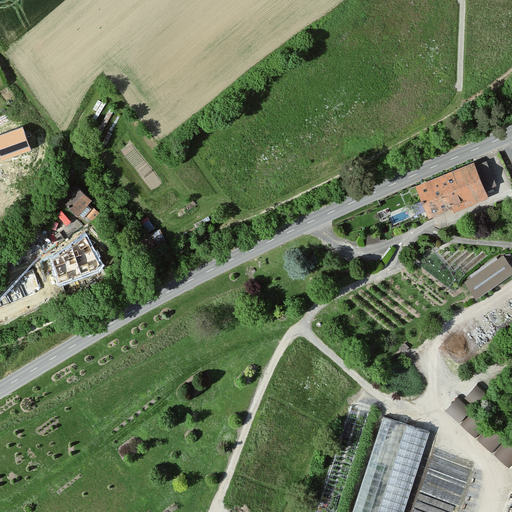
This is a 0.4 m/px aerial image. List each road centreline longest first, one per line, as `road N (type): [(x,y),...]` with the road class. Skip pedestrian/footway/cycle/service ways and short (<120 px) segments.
road 1 (track): [(0,345),(115,294),(220,227),(342,174),(511,70)]
road 2 (tertiary): [(0,390),(190,280),(511,133)]
road 3 (track): [(69,155),(79,133),(91,133),(159,220)]
road 4 (residential): [(0,270),(49,209),(69,155)]
